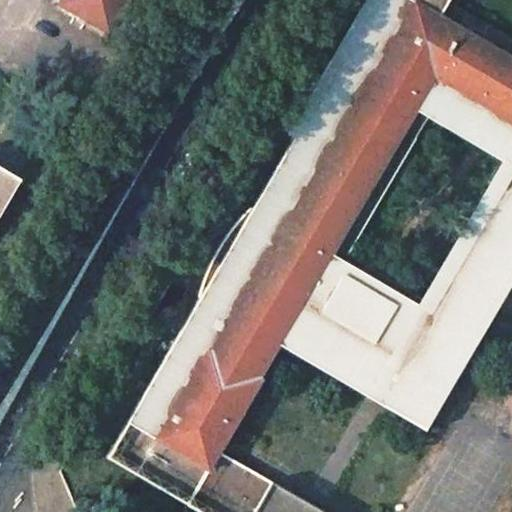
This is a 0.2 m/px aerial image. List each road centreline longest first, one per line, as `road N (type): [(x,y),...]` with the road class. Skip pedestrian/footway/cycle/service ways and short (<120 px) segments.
road 1 (tertiary): [(2,385),(240,0)]
road 2 (tertiary): [(16,511),(2,385)]
